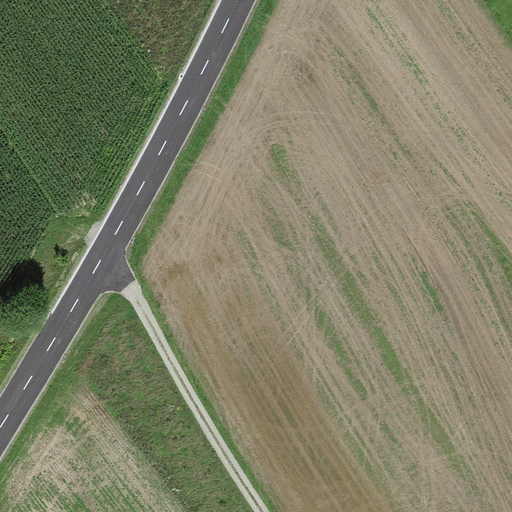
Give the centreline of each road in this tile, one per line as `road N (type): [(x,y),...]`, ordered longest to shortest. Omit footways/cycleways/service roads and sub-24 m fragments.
road 1 (tertiary): [(0,428),(110,250),(239,0)]
road 2 (track): [(110,250),(194,404),(271,511)]
